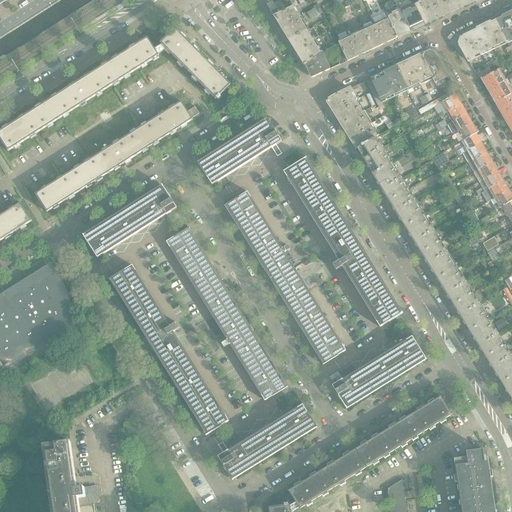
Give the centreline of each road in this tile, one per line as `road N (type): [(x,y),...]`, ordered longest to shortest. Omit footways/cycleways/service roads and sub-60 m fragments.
road 1 (residential): [(341,433),(168,159)]
road 2 (residential): [(226,496),(55,230)]
road 3 (residential): [(461,362),(296,101)]
road 4 (secondary): [(0,92),(145,0)]
road 5 (residential): [(437,32),(296,101)]
road 6 (residential): [(511,163),(437,32)]
road 7 (residential): [(341,433),(461,362)]
road 8 (residential): [(55,230),(168,159)]
road 9 (residential): [(273,94),(190,0)]
road 10 (residential): [(168,159),(273,94)]
